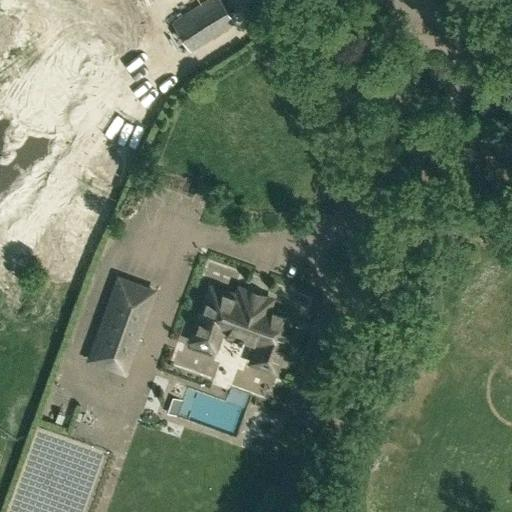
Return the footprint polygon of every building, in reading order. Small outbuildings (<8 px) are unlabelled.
[(161,19),(146,0),(79,0),(117,51),(161,19)] [(189,50),(235,22),(221,0),(205,0),(172,21),(189,50)] [(25,57),(36,35),(5,18),(0,26),(0,102),(16,72),(7,67),(16,52),(25,57)] [(42,195),(109,125),(80,98),(13,168),(42,195)] [(118,277),(90,358),(123,370),(153,290),(118,277)] [(210,285),(190,339),(214,348),(221,329),(237,335),(236,337),(241,339),(242,337),(257,342),(249,364),(273,373),(294,315),(268,306),(271,299),(239,287),(236,294),(210,285)] [(202,436),(247,448),(250,437),(206,425),(202,436)]
